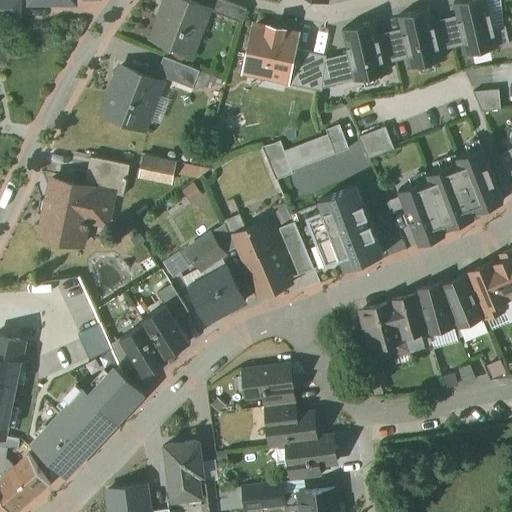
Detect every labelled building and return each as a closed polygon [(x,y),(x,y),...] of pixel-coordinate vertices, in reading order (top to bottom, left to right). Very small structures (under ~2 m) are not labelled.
[(18,0),(0,0),(0,16),(18,16),(18,0)] [(199,6),(183,0),(159,0),(146,37),(190,54),(207,9),(199,6)] [(239,8),(216,0),(201,0),(199,6),(207,9),(234,19),(239,8)] [(453,16),(441,19),(449,48),(460,45),(462,54),(495,45),(483,0),(461,0),(449,3),(453,16)] [(449,48),(441,19),(431,21),(428,8),(394,16),(398,30),(389,32),(396,59),(403,57),(405,66),(440,57),(438,50),(449,48)] [(396,59),(389,32),(376,35),(372,20),(337,29),(344,52),(324,56),(317,90),(385,72),(383,62),(396,59)] [(298,31),(248,21),(237,74),(317,90),(324,56),(294,50),(298,31)] [(192,74),(159,60),(151,78),(162,82),(184,92),(192,74)] [(151,78),(119,65),(98,117),(142,134),(162,82),(151,78)] [(496,89),(472,90),(473,109),(497,108),(496,89)] [(382,125),(355,135),(363,156),(390,146),(382,125)] [(341,126),(282,145),(279,138),(259,145),(270,179),(291,172),(289,167),(348,147),(341,126)] [(454,152),(480,210),(501,201),(476,143),(454,152)] [(451,223),(480,210),(454,152),(426,165),(451,223)] [(164,182),(167,157),(133,153),(130,178),(164,182)] [(78,182),(42,175),(29,240),(79,250),(84,227),(106,232),(113,196),(120,198),(127,164),(83,155),(78,182)] [(451,223),(426,165),(389,180),(414,239),(451,223)] [(311,201),(314,210),(300,215),(319,265),(336,258),(340,269),(381,253),(355,184),(311,201)] [(261,222),(233,234),(260,296),(261,296),(262,296),(292,283),(277,246),(272,248),(261,222)] [(490,263),(461,273),(478,319),(504,309),(499,301),(508,296),(511,299),(511,254),(508,250),(490,263)] [(167,273),(181,265),(173,251),(159,260),(167,273)] [(228,265),(189,286),(207,320),(246,298),(228,265)] [(461,273),(436,282),(454,328),(478,319),(461,273)] [(435,282),(408,290),(421,334),(448,327),(435,282)] [(423,349),(406,291),(344,308),(357,352),(399,341),(402,354),(423,349)] [(166,304),(141,319),(144,322),(165,356),(166,355),(189,341),(166,304)] [(144,322),(120,337),(144,374),(168,359),(166,355),(165,356),(144,322)] [(74,390),(27,440),(61,472),(133,394),(68,334),(43,361),(74,390)] [(20,359),(2,355),(0,354),(0,436),(18,440),(18,439),(19,439),(25,411),(9,407),(15,379),(16,379),(20,359)] [(288,362),(232,368),(236,402),(256,400),(257,407),(293,403),(288,362)] [(290,405),(257,410),(262,447),(313,440),(309,416),(292,418),(290,405)] [(195,437),(156,441),(162,507),(203,503),(202,489),(218,487),(215,458),(197,460),(195,437)] [(328,440),(279,448),(285,482),(334,474),(328,440)] [(5,511),(45,478),(22,452),(0,471),(0,508),(1,511),(5,511)] [(338,511),(335,487),(300,491),(300,492),(284,493),(285,505),(301,503),(302,511),(342,511),(343,511),(342,511),(338,511)]
